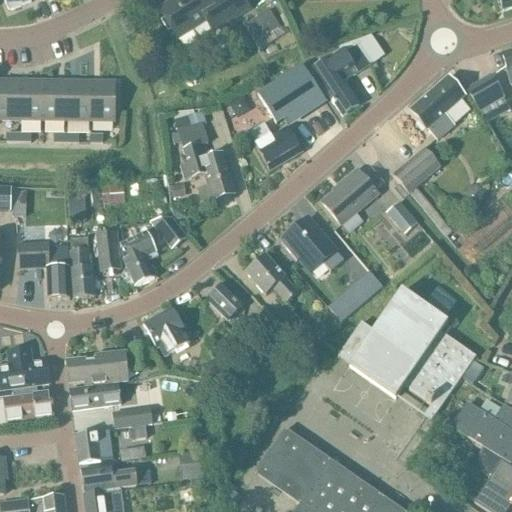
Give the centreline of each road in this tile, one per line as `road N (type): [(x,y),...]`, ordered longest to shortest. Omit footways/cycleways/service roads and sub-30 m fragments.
road 1 (residential): [(441,57),(182,285),(119,316),(55,328)]
road 2 (residential): [(75,511),(55,328)]
